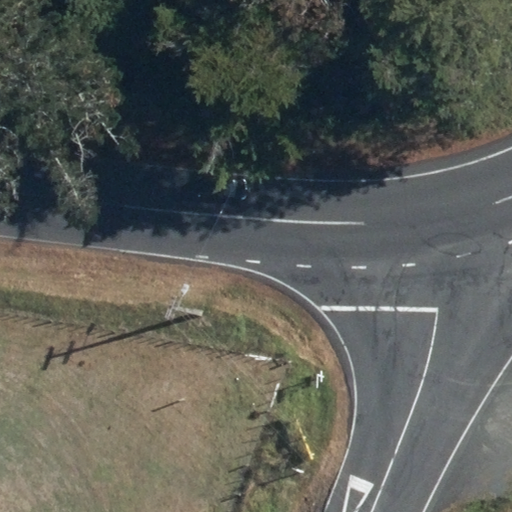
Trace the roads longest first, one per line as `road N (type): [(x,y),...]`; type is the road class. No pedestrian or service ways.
road 1 (unclassified): [(0,192),(286,225),(432,221)]
road 2 (unclassified): [(374,511),(425,376),(439,313),(432,221)]
